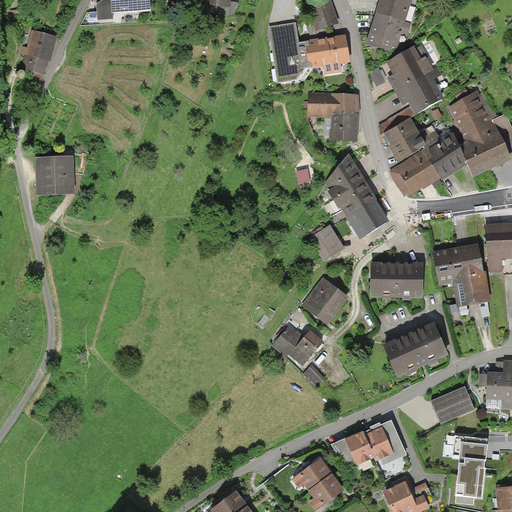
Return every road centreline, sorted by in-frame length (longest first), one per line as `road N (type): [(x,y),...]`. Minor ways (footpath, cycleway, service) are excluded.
road 1 (residential): [(511,352),(457,368),(313,436),(178,511)]
road 2 (residential): [(511,195),(423,207),(394,198),(376,161),(337,0)]
road 3 (unclassified): [(0,435),(40,371),(50,334),(9,132)]
